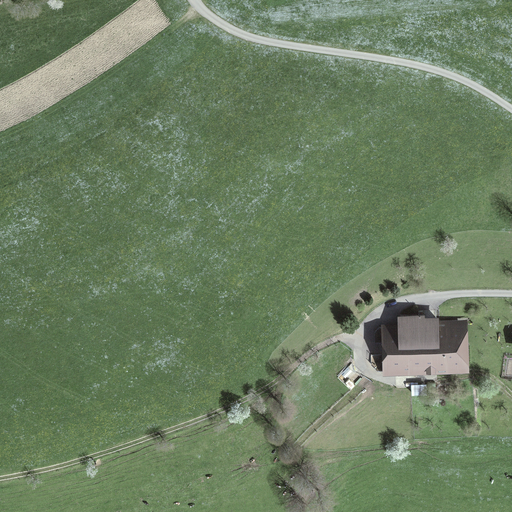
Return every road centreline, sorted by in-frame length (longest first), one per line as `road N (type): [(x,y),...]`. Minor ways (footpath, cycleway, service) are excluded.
road 1 (track): [(363,329),(307,353),(275,383),(213,415),(0,479)]
road 2 (track): [(394,378),(482,372),(511,393)]
